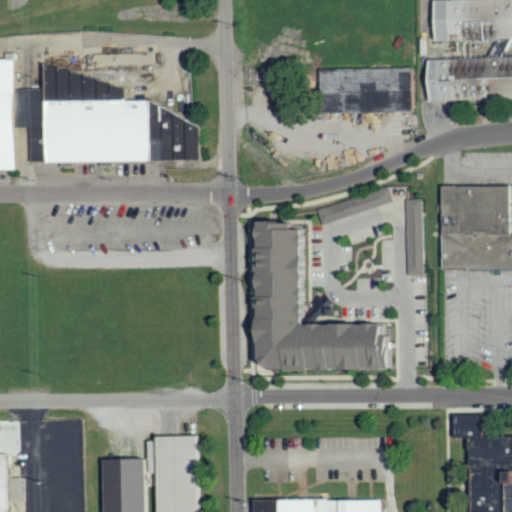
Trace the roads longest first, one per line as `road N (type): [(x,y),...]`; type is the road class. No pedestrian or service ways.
road 1 (residential): [(511,127),(443,140),(302,192),(0,195)]
road 2 (residential): [(511,396),(0,402)]
road 3 (residential): [(239,511),(231,195)]
road 4 (residential): [(231,195),(225,0)]
